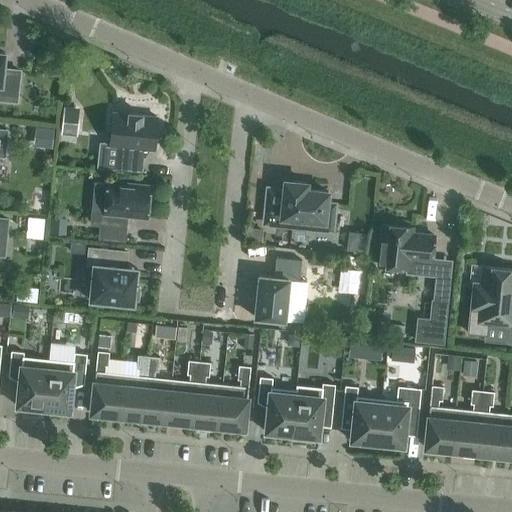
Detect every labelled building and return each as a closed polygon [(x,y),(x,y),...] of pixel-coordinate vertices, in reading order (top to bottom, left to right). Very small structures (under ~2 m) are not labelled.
[(3,68),(5,52),(0,51),(0,98),(16,100),(19,70),(3,68)] [(62,107),(59,134),(75,136),(78,108),(62,107)] [(142,147),(154,148),(157,116),(141,115),(142,113),(129,112),(129,113),(113,112),(110,144),(117,144),(115,167),(140,170),(142,147)] [(45,128),(43,147),(52,148),(54,128),(45,128)] [(116,214),(147,217),(150,185),(108,180),(104,211),(93,210),(91,223),(115,226),(116,214)] [(268,188),(264,223),(332,230),(334,204),(326,203),(328,191),(306,189),(306,182),(284,180),(283,190),(268,188)] [(37,226),(36,237),(42,238),(44,218),(28,216),(27,225),(37,226)] [(66,217),(51,216),(50,233),(65,234),(66,217)] [(412,227),(383,224),(378,264),(408,267),(409,257),(431,259),(434,234),(412,232),(412,227)] [(93,265),(90,299),(133,304),(134,299),(138,300),(139,286),(135,286),(136,281),(130,281),(132,267),(125,267),(127,251),(89,247),(87,264),(93,265)] [(274,276),(259,275),(254,316),(284,320),(289,279),(299,280),(301,259),(276,256),(274,276)] [(511,267),(483,265),(481,283),(473,282),(468,333),(489,335),(490,323),(511,325),(511,267)] [(433,300),(447,301),(449,277),(436,276),(433,300)] [(37,287),(18,286),(16,300),(36,301),(37,287)] [(430,318),(417,317),(415,340),(443,343),(447,301),(433,300),(432,299),(430,318)] [(10,302),(0,301),(0,314),(9,316),(10,302)] [(13,303),(12,316),(28,318),(29,305),(13,303)] [(389,317),(374,315),(373,325),(388,327),(389,317)] [(137,322),(126,321),(125,330),(135,331),(137,322)] [(187,327),(176,326),(176,340),(186,340),(187,327)] [(213,331),(202,330),(201,342),(212,343),(213,331)] [(253,333),(243,333),(242,347),(252,348),(253,333)] [(99,334),(97,346),(110,347),(111,335),(99,334)] [(348,356),(365,358),(367,341),(349,339),(348,356)] [(406,346),(405,362),(413,362),(415,347),(406,346)] [(17,405),(43,408),(48,358),(22,355),(22,351),(11,350),(8,376),(20,378),(17,405)] [(91,412),(117,415),(121,373),(104,371),(105,365),(108,366),(109,351),(97,350),(91,412)] [(48,358),(43,408),(69,410),(72,383),(84,384),(87,353),(75,352),(74,361),(63,360),(48,358)] [(447,353),(446,364),(460,365),(461,355),(447,353)] [(121,373),(117,415),(142,418),(149,355),(137,354),(136,368),(139,369),(138,375),(121,373)] [(149,355),(142,418),(167,420),(172,378),(155,376),(155,370),(158,371),(160,356),(149,355)] [(172,378),(167,420),(193,423),(199,360),(188,359),(186,374),(190,374),(189,380),(172,378)] [(199,360),(193,423),(218,425),(222,383),(205,381),(206,376),(209,376),(210,362),(199,360)] [(464,360),(462,372),(476,374),(478,361),(464,360)] [(222,383),(218,425),(244,428),(250,366),(238,365),(237,379),(240,379),(239,385),(222,383)] [(266,431),(292,433),(296,389),(272,386),(273,377),(259,376),(257,402),(269,403),(266,431)] [(296,384),(296,389),(292,433),(318,436),(321,409),(333,411),(335,384),(322,382),(322,387),(296,384)] [(396,404),(381,402),(377,442),(403,444),(406,416),(418,418),(421,387),(398,384),(396,404)] [(425,447),(451,449),(455,407),(438,405),(439,400),(442,400),(443,386),(431,384),(425,447)] [(351,439),(377,442),(381,402),(356,400),(358,386),(345,385),(342,412),(354,413),(351,439)] [(455,407),(451,449),(476,452),(483,390),(471,388),(470,403),(473,403),(472,409),(455,407)] [(483,390),(476,452),(501,455),(506,412),(489,411),(489,405),(492,405),(494,391),(483,390)] [(511,413),(506,412),(501,455),(511,455),(511,413)]
